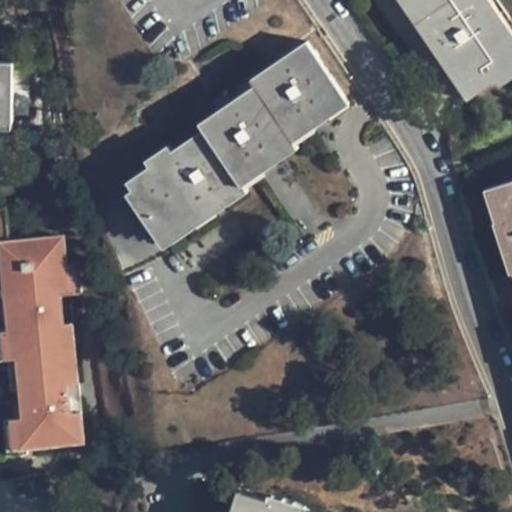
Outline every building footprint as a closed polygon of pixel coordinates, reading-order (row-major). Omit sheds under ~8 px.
[(511,29),(492,0),(404,0),(471,98),(511,69),(511,29)] [(240,178),(294,140),(291,134),(347,97),(308,41),(253,79),(257,85),(202,123),(205,129),(174,150),(153,164),(130,179),(136,188),(130,192),(164,241),(243,184),(240,178)] [(0,120),(14,121),(14,61),(0,61),(0,120)] [(351,103),(347,97),(291,134),(294,140),(351,103)] [(298,146),(294,140),(240,178),(243,184),(288,154),(298,146)] [(149,159),(153,164),(174,150),(171,144),(149,159)] [(247,191),(243,184),(164,241),(167,246),(247,191)] [(511,186),(497,191),(506,217),(501,219),(511,250),(511,186)] [(27,445),(83,439),(63,235),(8,240),(5,207),(0,207),(0,273),(2,273),(8,328),(11,358),(8,358),(11,388),(16,387),(25,386),(28,415),(19,416),(14,416),(17,446),(27,445)] [(8,328),(0,328),(0,358),(8,358),(11,358),(8,328)] [(25,386),(16,387),(19,416),(28,415),(25,386)] [(7,453),(28,451),(27,445),(17,446),(14,416),(4,417),(7,453)] [(303,511),(243,493),(236,511),(303,511)]
